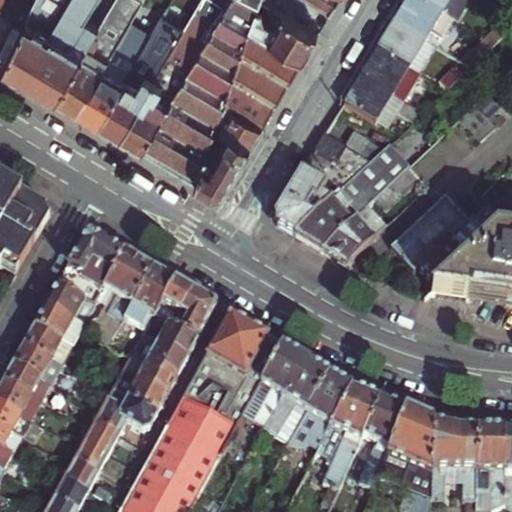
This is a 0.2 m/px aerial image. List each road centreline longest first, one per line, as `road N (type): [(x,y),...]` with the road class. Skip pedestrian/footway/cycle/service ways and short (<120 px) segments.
road 1 (secondary): [(216,252),(384,347),(511,376)]
road 2 (residential): [(372,0),(216,252)]
road 3 (residential): [(96,181),(0,359)]
road 4 (secondary): [(96,181),(216,252)]
